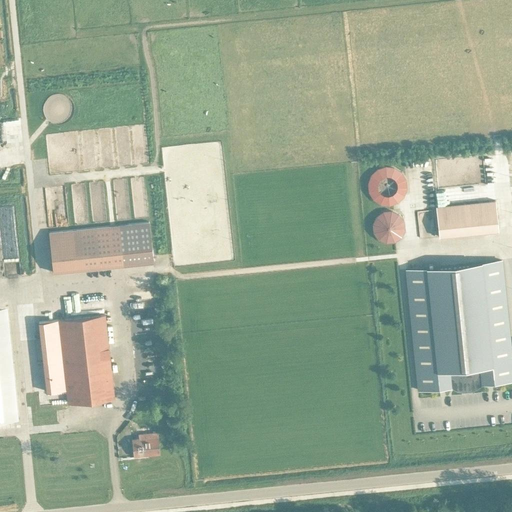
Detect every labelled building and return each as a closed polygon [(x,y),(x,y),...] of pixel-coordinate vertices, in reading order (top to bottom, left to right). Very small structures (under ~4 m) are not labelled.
[(394,169),(387,167),(380,169),(374,173),(370,179),(368,186),(370,193),(374,199),(380,203),(387,204),(394,203),(400,199),(404,193),(405,186),(404,179),(400,173),(394,169)] [(488,196),(429,199),(430,230),(490,227),(488,196)] [(394,213),(388,211),(382,213),(377,216),(374,221),(373,227),(374,233),(377,238),(382,241),(388,242),(394,241),(399,238),(402,233),(404,227),(402,221),(399,216),(394,213)] [(0,228),(8,228),(8,213),(0,212),(0,228)] [(48,232),(53,272),(152,262),(148,222),(48,232)] [(480,384),(511,380),(511,366),(501,261),(406,270),(418,390),(451,387),(454,388),(456,389),(459,390),(461,390),(464,391),(466,390),(469,390),(471,389),(474,388),(476,387),(478,386),(480,384)] [(122,306),(132,373),(151,371),(141,304),(122,306)] [(68,403),(113,398),(105,315),(59,320),(68,403)] [(0,420),(10,420),(0,325),(0,420)] [(497,391),(498,399),(506,398),(505,390),(497,391)] [(133,457),(159,454),(157,432),(138,434),(138,438),(131,439),(133,457)]
